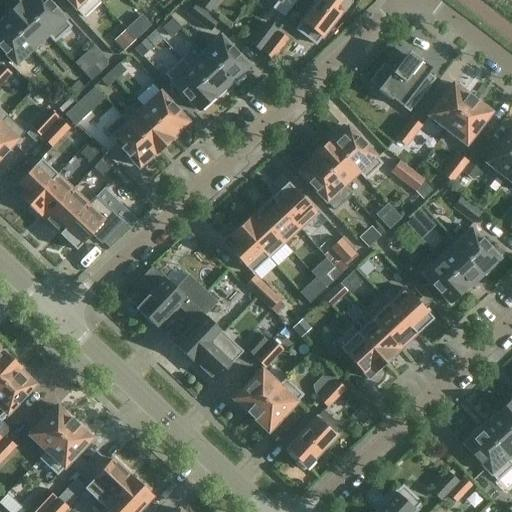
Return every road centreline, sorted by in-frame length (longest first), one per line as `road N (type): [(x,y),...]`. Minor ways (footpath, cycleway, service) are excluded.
road 1 (residential): [(58,313),(403,0)]
road 2 (residential): [(264,511),(58,313)]
road 3 (residential): [(300,511),(511,321)]
